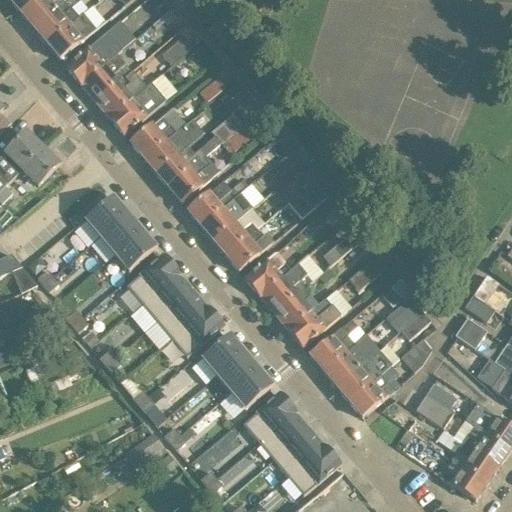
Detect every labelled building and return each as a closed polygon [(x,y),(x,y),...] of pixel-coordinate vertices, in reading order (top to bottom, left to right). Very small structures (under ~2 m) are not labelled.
[(7,0),(7,1),(20,17),(40,0),(7,0)] [(40,0),(20,17),(33,32),(71,0),(40,0)] [(71,0),(33,32),(46,48),(70,28),(78,21),(71,12),(85,0),(71,0)] [(135,0),(119,0),(127,8),(135,0)] [(168,14),(162,6),(155,12),(162,19),(168,14)] [(170,14),(161,21),(164,25),(167,28),(175,21),(170,14)] [(91,37),(95,33),(82,17),(78,21),(70,28),(46,48),(59,64),(91,37)] [(107,35),(89,52),(66,71),(80,89),(116,58),(122,54),(107,35)] [(162,59),(171,69),(191,51),(183,41),(162,59)] [(199,64),(208,57),(200,47),(192,53),(191,55),(197,63),(199,64)] [(125,80),(126,81),(131,76),(116,58),(80,89),(95,106),(125,80)] [(131,87),(126,81),(125,80),(95,106),(109,123),(140,96),(132,86),(131,87)] [(199,97),(202,100),(208,108),(211,105),(209,104),(225,91),(217,82),(199,97)] [(236,86),(224,97),(235,109),(247,99),(236,86)] [(109,123),(124,140),(166,105),(151,87),(140,96),(109,123)] [(171,113),(130,147),(143,163),(184,128),(171,113)] [(187,151),(177,159),(155,177),(168,192),(200,166),(221,147),(243,129),(233,117),(211,136),(214,140),(193,157),(187,151)] [(155,177),(177,159),(187,151),(180,142),(191,133),(185,127),(184,128),(143,163),(155,177)] [(243,129),(221,147),(230,157),(252,139),(243,129)] [(25,136),(19,143),(8,131),(0,138),(0,194),(4,190),(7,188),(21,173),(42,152),(25,136)] [(42,152),(21,173),(38,189),(58,168),(42,152)] [(281,162),(289,171),(298,164),(290,154),(281,162)] [(168,192),(181,208),(202,190),(217,177),(209,168),(205,171),(200,166),(168,192)] [(309,173),(301,179),(309,188),(313,186),(317,182),(309,173)] [(235,191),(239,197),(248,190),(243,184),(235,191)] [(187,215),(200,230),(239,197),(235,191),(230,195),(222,185),(187,215)] [(296,218),(301,222),(326,201),(313,186),(309,188),(287,207),(296,218)] [(11,197),(4,190),(0,194),(0,205),(1,207),(11,197)] [(200,230),(213,245),(252,212),(239,197),(200,230)] [(100,242),(127,218),(112,201),(85,224),(100,242)] [(213,245),(225,260),(257,233),(264,226),(252,212),(213,245)] [(114,258),(141,235),(127,218),(100,242),(114,258)] [(225,260),(238,275),(260,257),(271,247),(264,238),(262,239),(257,233),(225,260)] [(128,276),(156,252),(141,235),(114,258),(128,276)] [(352,251),(344,242),(322,260),(330,270),(352,251)] [(275,257),(244,283),(259,300),(290,274),(275,257)] [(10,258),(0,262),(0,279),(21,271),(10,258)] [(142,309),(178,278),(162,260),(126,291),(142,309)] [(380,276),(370,265),(348,283),(358,295),(380,276)] [(273,317),(304,292),(313,284),(299,267),(290,274),(259,300),(273,317)] [(37,290),(21,272),(11,277),(20,297),(33,292),(37,290)] [(328,272),(318,281),(324,287),(333,279),(328,272)] [(43,290),(53,281),(47,274),(37,283),(43,290)] [(156,326),(192,296),(178,278),(142,309),(156,326)] [(49,297),(59,288),(53,281),(43,290),(49,297)] [(313,284),(304,292),(273,317),(288,334),(325,302),(318,307),(310,298),(322,288),(317,281),(313,284)] [(400,282),(390,291),(401,303),(403,306),(413,297),(400,282)] [(492,290),(483,284),(472,300),(481,306),(492,290)] [(392,311),(401,303),(390,291),(381,298),(392,311)] [(171,343),(207,313),(192,296),(156,326),(171,343)] [(481,306),(472,300),(464,312),(485,326),(493,315),(481,306)] [(288,334),(303,352),(324,333),(340,319),(325,302),(288,334)] [(388,329),(396,338),(400,335),(422,316),(425,313),(417,304),(388,329)] [(186,362),(222,331),(207,313),(171,343),(186,362)] [(71,330),(82,322),(76,315),(66,323),(71,330)] [(430,326),(422,316),(400,335),(409,344),(430,326)] [(87,329),(82,322),(71,330),(77,337),(87,329)] [(467,322),(454,340),(474,354),(487,336),(467,322)] [(340,332),(309,359),(322,375),(354,348),(347,339),(357,330),(351,323),(340,332)] [(89,351),(99,343),(91,334),(82,342),(89,351)] [(216,380),(244,356),(229,339),(201,362),(216,380)] [(400,361),(414,376),(422,370),(431,354),(422,343),(400,361)] [(0,365),(13,360),(8,348),(0,351),(0,365)] [(362,357),(354,348),(322,375),(335,390),(367,364),(367,363),(378,354),(372,348),(362,357)] [(493,367),(503,374),(511,379),(511,353),(506,349),(493,367)] [(105,370),(115,362),(109,355),(99,363),(105,370)] [(230,396),(258,373),(244,356),(216,380),(230,396)] [(348,406),(390,370),(378,356),(368,364),(367,363),(367,364),(335,390),(348,406)] [(110,377),(120,369),(115,362),(105,370),(110,377)] [(348,406),(362,422),(393,395),(393,394),(398,389),(393,384),(398,379),(390,370),(348,406)] [(245,414),(272,391),(258,373),(230,396),(245,414)] [(511,379),(503,374),(491,392),(510,405),(509,406),(511,407),(511,379)] [(455,402),(432,386),(424,398),(448,414),(455,402)] [(148,401),(142,394),(132,403),(138,410),(148,401)] [(258,447),(294,416),(279,398),(243,429),(258,447)] [(448,414),(424,398),(414,414),(442,432),(452,416),(448,414)] [(144,417),(154,408),(148,401),(138,410),(144,417)] [(511,431),(505,426),(479,408),(466,426),(476,432),(485,438),(509,455),(511,451),(511,431)] [(273,464),(309,434),(294,416),(258,447),(273,464)] [(170,448),(180,439),(174,432),(164,441),(170,448)] [(465,449),(498,472),(509,455),(485,438),(476,432),(465,449)] [(288,482),(324,451),(309,434),(273,464),(288,482)] [(407,434),(399,445),(405,449),(413,438),(407,434)] [(452,465),(462,471),(487,488),(498,472),(465,449),(443,434),(437,444),(457,458),(452,465)] [(175,455),(185,446),(180,439),(170,448),(175,455)] [(141,450),(149,460),(161,450),(153,440),(141,450)] [(303,500),(339,469),(324,451),(288,482),(303,500)] [(171,475),(177,469),(167,459),(161,465),(171,475)] [(487,488),(462,471),(452,465),(441,482),(475,505),(487,488)] [(206,491),(216,483),(210,476),(200,484),(206,491)] [(46,480),(36,485),(39,491),(46,492),(51,490),(46,480)] [(212,498),(222,490),(216,483),(206,491),(212,498)]
